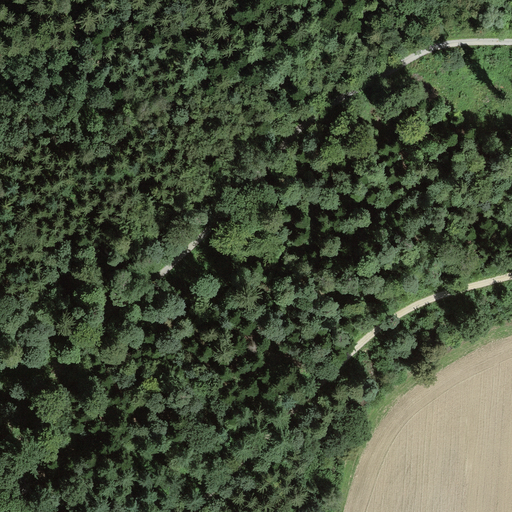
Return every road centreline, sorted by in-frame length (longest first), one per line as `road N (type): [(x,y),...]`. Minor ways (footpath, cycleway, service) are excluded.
road 1 (track): [(0,347),(94,316),(169,266),(290,136),(408,58),(469,40),(511,43)]
road 2 (track): [(511,274),(395,313),(183,511)]
